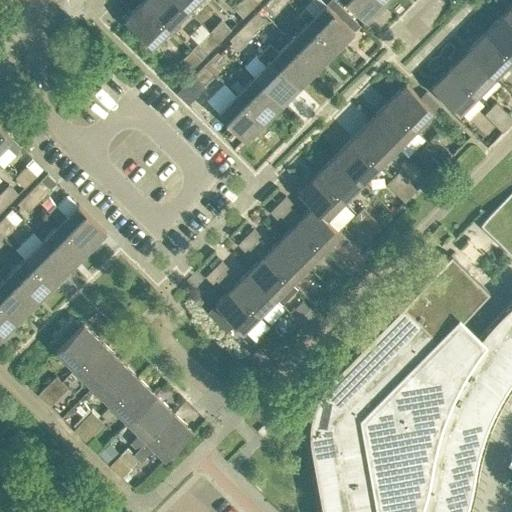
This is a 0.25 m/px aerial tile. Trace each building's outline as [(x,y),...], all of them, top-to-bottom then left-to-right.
[(141,0),(123,18),(124,18),(151,46),(170,27),(142,0),(141,0)] [(178,0),(142,0),(170,27),(188,9),(178,0)] [(178,0),(188,9),(196,0),(178,0)] [(254,4),(249,0),(239,0),(233,7),(242,16),(254,4)] [(285,0),(266,0),(265,2),(274,11),(285,0)] [(299,13),(307,21),(335,49),(359,25),(334,0),(327,0),(313,15),(305,7),(299,13)] [(383,1),(382,0),(345,0),(365,19),(383,1)] [(511,2),(502,12),(511,21),(511,2)] [(511,21),(502,12),(484,30),(511,57),(511,21)] [(252,15),(240,26),(250,36),(262,24),(252,15)] [(221,19),(209,30),(218,40),(230,28),(221,19)] [(307,21),(289,39),(317,67),(335,49),(307,21)] [(250,36),(240,26),(229,38),(238,47),(250,36)] [(218,40),(209,30),(197,42),(207,52),(218,40)] [(511,57),(484,30),(467,48),(495,76),(511,58),(511,57)] [(269,42),(263,48),(299,85),(317,67),(289,39),(278,51),(269,42)] [(191,48),(179,61),(188,70),(200,58),(191,48)] [(265,63),(253,75),(281,103),(299,85),(263,48),(256,55),(265,63)] [(467,48),(449,66),(477,94),(495,76),(467,48)] [(216,51),(205,62),(214,71),(226,60),(216,51)] [(214,71),(205,62),(176,92),(187,103),(204,86),(202,84),(214,71)] [(477,94),(449,66),(430,84),(458,112),(477,94)] [(253,75),(235,93),(263,121),(281,103),(253,75)] [(387,100),(415,128),(433,109),(429,105),(419,96),(405,82),(387,100)] [(425,90),(419,96),(429,105),(433,109),(439,104),(425,90)] [(263,121),(235,93),(217,111),(245,139),(263,121)] [(369,118),(397,146),(415,128),(387,100),(369,118)] [(484,112),(493,121),(505,110),(495,101),(484,112)] [(511,117),(505,110),(493,121),(502,130),(511,120),(511,117)] [(351,136),(379,164),(397,146),(369,118),(351,136)] [(0,125),(0,148),(5,143),(12,137),(0,125)] [(422,147),(431,156),(442,144),(433,135),(422,147)] [(333,154),(361,182),(379,164),(351,136),(333,154)] [(12,137),(5,143),(14,152),(20,146),(12,137)] [(442,144),(431,156),(440,165),(451,153),(442,144)] [(316,172),(343,200),(361,182),(333,154),(316,172)] [(15,177),(24,186),(36,174),(27,165),(15,177)] [(386,182),(395,191),(407,180),(398,171),(386,182)] [(47,172),(28,190),(38,200),(56,181),(47,172)] [(325,218),(326,217),(343,200),(316,172),(297,191),(311,205),(312,204),(325,218)] [(407,180),(395,191),(404,200),(416,189),(407,180)] [(8,183),(0,191),(0,197),(6,204),(18,192),(8,183)] [(38,200),(28,190),(17,202),(26,211),(38,200)] [(276,217),(279,214),(288,205),(292,201),(285,194),(269,210),(276,217)] [(47,209),(59,221),(87,249),(106,230),(78,202),(65,215),(53,203),(47,209)] [(295,220),(323,248),(340,231),(326,217),(325,218),(312,204),(311,205),(300,216),(295,220)] [(279,237),(307,264),(323,248),(295,220),(300,216),(288,205),(279,214),(291,225),(279,237)] [(350,218),(359,227),(371,215),(362,206),(350,218)] [(511,221),(497,206),(480,224),(511,256),(511,221)] [(5,214),(0,219),(0,233),(2,235),(14,224),(5,214)] [(371,215),(359,227),(368,236),(380,224),(371,215)] [(59,221),(41,239),(69,267),(87,249),(59,221)] [(244,249),(247,246),(256,237),(259,234),(252,227),(237,242),(244,249)] [(259,257),(247,269),(281,302),(297,286),(291,281),(263,253),(268,248),(256,237),(247,246),(259,257)] [(263,253),(291,281),(307,264),(279,237),(268,248),(263,253)] [(41,239),(24,257),(52,285),(69,267),(41,239)] [(489,291),(451,253),(337,367),(328,377),(322,385),(316,396),(312,408),(309,421),(309,429),(310,444),(317,483),(322,511),(464,511),(469,500),(474,475),(478,450),(484,431),(494,407),(505,387),(511,377),(511,301),(508,305),(498,314),(490,323),(478,337),(461,320),(489,291)] [(24,257),(6,275),(34,302),(52,285),(24,257)] [(212,282),(215,278),(224,269),(227,266),(220,259),(205,275),(212,282)] [(224,269),(215,278),(227,290),(214,302),(220,308),(236,323),(242,330),(259,313),(231,285),(235,281),(224,269)] [(247,269),(235,281),(231,285),(259,313),(265,319),(281,302),(247,269)] [(6,275),(0,280),(0,304),(16,320),(34,302),(6,275)] [(0,336),(16,320),(0,304),(0,336)] [(303,324),(315,312),(309,307),(297,319),(303,324)] [(55,349),(74,367),(101,339),(83,321),(55,349)] [(74,367),(92,385),(119,357),(101,339),(74,367)] [(92,385),(110,403),(137,375),(119,357),(92,385)] [(55,374),(47,383),(58,395),(67,386),(55,374)] [(110,403),(128,421),(155,393),(137,375),(110,403)] [(58,395),(47,383),(38,392),(49,404),(58,395)] [(130,440),(137,447),(173,411),(155,393),(128,421),(139,432),(130,440)] [(91,410),(82,419),(94,430),(103,421),(91,410)] [(127,445),(118,454),(130,466),(138,458),(140,460),(154,447),(164,457),(192,429),(173,411),(137,447),(133,451),(127,445)] [(94,430),(82,419),(73,428),(85,440),(94,430)] [(130,466),(118,454),(109,463),(121,475),(130,466)]
